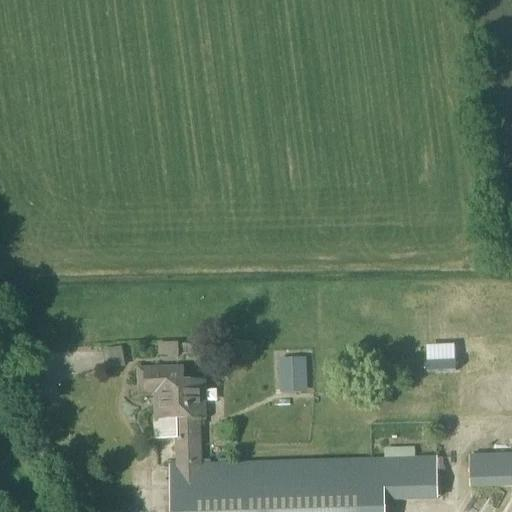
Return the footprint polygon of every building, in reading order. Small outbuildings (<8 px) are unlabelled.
[(179,346),(158,346),(158,359),(179,358),(179,346)] [(240,356),(241,367),(263,366),(262,355),(240,356)] [(314,394),(314,358),(289,359),(289,394),(314,394)] [(427,373),(454,372),(454,363),(426,364),(427,373)] [(396,460),(236,465),(200,466),(200,458),(199,420),(203,420),(204,403),(205,403),(204,383),(183,384),(182,370),(139,371),(139,397),(155,397),(156,422),(175,421),(176,467),(170,467),(171,511),(383,511),(384,502),(436,500),(435,459),(422,459),(396,460)] [(469,458),(470,490),(511,488),(511,456),(489,458),(469,458)]
